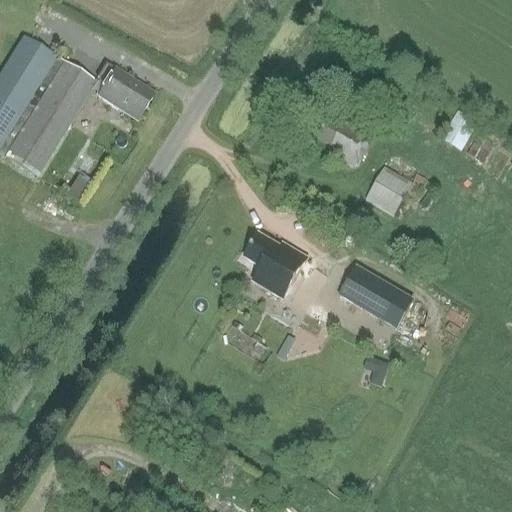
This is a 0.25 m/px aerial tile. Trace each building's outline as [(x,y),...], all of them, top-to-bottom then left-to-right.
[(25,40),(0,79),(0,157),(37,180),(97,84),(25,40)] [(96,83),(105,88),(99,98),(98,100),(118,112),(119,111),(138,123),(153,99),(133,87),(134,85),(114,73),(114,74),(105,68),(96,83)] [(439,141),(461,154),(477,126),(456,113),(439,141)] [(354,168),(371,140),(346,124),(343,129),(328,120),(317,139),(333,148),(330,153),(354,168)] [(62,191),(89,137),(71,128),(44,183),(62,191)] [(466,157),(482,166),(493,147),(477,138),(466,157)] [(413,186),(384,169),(365,202),(394,218),(413,186)] [(79,202),(89,185),(75,177),(65,194),(79,202)] [(258,236),(244,261),(261,271),(252,285),(283,303),(308,261),(282,246),(280,249),(258,236)] [(357,270),(340,299),(368,316),(385,287),(357,270)] [(226,459),(212,493),(255,511),(257,511),(272,479),(226,459)]
